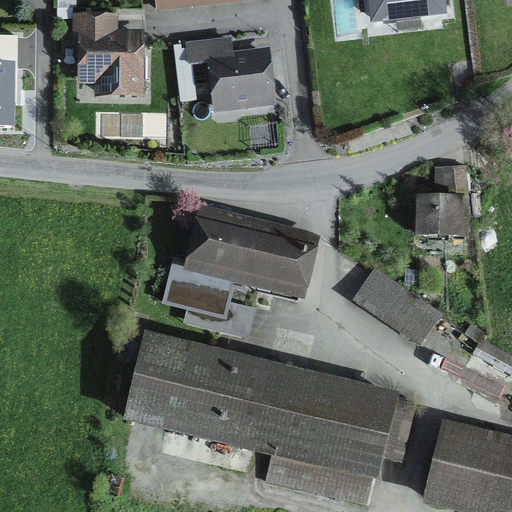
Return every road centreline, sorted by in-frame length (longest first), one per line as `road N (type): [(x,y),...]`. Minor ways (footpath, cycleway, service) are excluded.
road 1 (unclassified): [(311,186),(0,164)]
road 2 (unclassified): [(511,95),(447,138),(311,186)]
road 3 (residential): [(311,186),(292,17)]
road 4 (residential): [(292,17),(148,26)]
